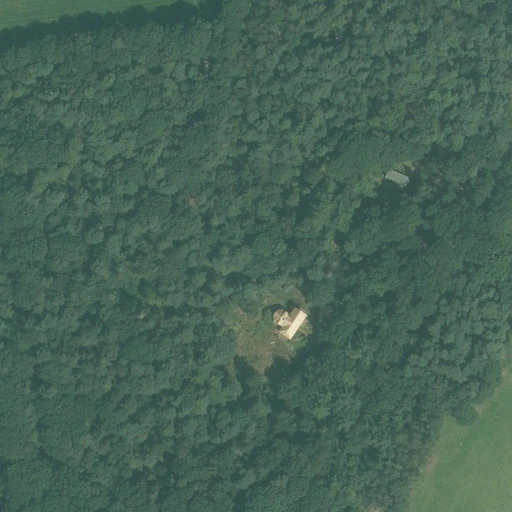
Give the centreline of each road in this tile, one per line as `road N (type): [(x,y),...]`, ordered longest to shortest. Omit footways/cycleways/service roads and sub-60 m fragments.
road 1 (track): [(295,511),(478,237),(511,137)]
road 2 (tertiary): [(52,511),(0,252)]
